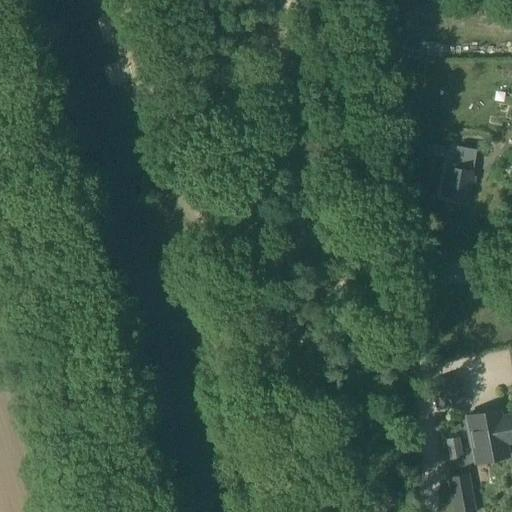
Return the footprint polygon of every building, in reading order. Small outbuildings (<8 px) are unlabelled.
[(429,157),(442,159),(444,149),(431,147),(429,157)] [(447,166),(442,196),(468,200),(473,171),(472,170),(473,161),(450,157),(448,167),(447,166)] [(511,442),(511,414),(500,417),(499,410),(466,417),(475,463),(508,457),(505,444),(511,442)] [(462,424),(440,427),(443,452),(465,449),(462,424)] [(473,511),(467,475),(448,478),(453,511),(473,511)]
